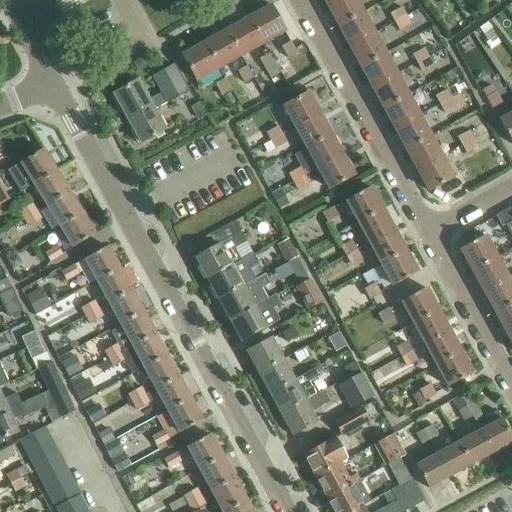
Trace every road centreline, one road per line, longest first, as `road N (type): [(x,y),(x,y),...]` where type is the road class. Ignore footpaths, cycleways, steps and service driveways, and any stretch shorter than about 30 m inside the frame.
road 1 (residential): [(285,511),(53,85)]
road 2 (residential): [(428,231),(299,0)]
road 3 (residential): [(511,387),(428,231)]
